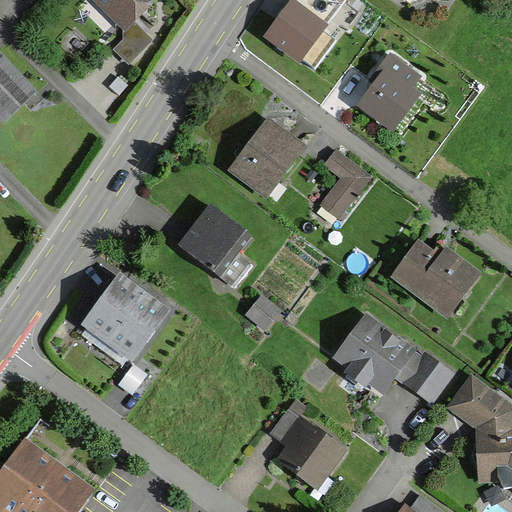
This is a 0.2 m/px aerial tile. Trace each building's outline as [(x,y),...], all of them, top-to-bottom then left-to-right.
[(149,0),(94,0),(122,28),(120,30),(120,45),(114,51),(126,63),(147,41),(128,22),(149,0)] [(288,0),(285,4),(289,7),(267,37),(298,60),(321,30),(335,41),(356,12),(339,0),(288,0)] [(335,45),(322,35),(302,63),(315,72),(335,45)] [(407,92),(416,79),(388,59),(371,82),(377,87),(361,108),(389,128),(413,96),(407,92)] [(0,118),(2,121),(30,94),(0,63),(0,118)] [(262,196),(264,194),(297,149),(266,126),(257,138),(256,137),(240,158),(241,159),(232,171),(247,182),(245,184),(262,196)] [(361,194),(357,192),(367,179),(359,173),(359,172),(334,153),(324,166),(341,179),(320,206),(336,219),(353,198),(356,200),(361,194)] [(248,238),(208,207),(177,247),(228,286),(229,285),(232,287),(247,267),(244,265),(245,264),(234,256),(248,238)] [(392,276),(447,316),(475,277),(443,253),(436,262),(414,246),(392,276)] [(140,297),(117,281),(105,297),(103,296),(95,307),(97,308),(84,325),(107,342),(140,297)] [(107,342),(130,359),(142,342),(144,343),(152,332),(150,331),(163,314),(140,297),(107,342)] [(262,329),(275,313),(260,300),(247,316),(262,329)] [(392,375),(428,402),(448,376),(424,358),(420,363),(364,321),(337,357),(351,368),(348,373),(363,385),(367,380),(381,390),(392,375)] [(132,395),(146,375),(134,367),(120,386),(132,395)] [(504,406),(470,380),(450,407),(483,431),(484,441),(477,441),(477,447),(473,447),(470,457),(474,467),(479,467),(479,479),(495,478),(501,490),(511,489),(511,428),(496,416),(504,406)] [(313,488),(340,451),(285,411),(268,435),(288,450),(279,462),(313,488)] [(76,511),(89,495),(20,444),(6,464),(0,465),(0,506),(8,511),(76,511)]
